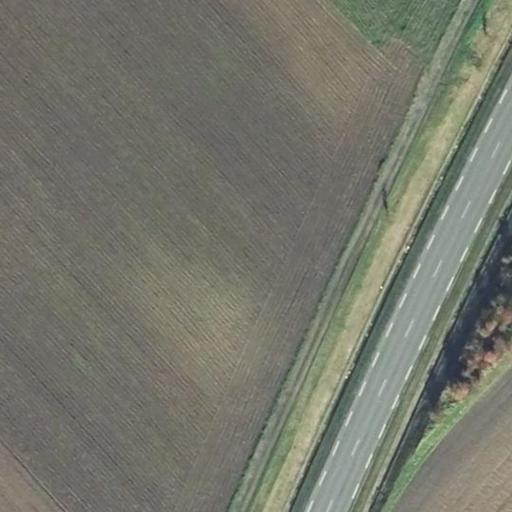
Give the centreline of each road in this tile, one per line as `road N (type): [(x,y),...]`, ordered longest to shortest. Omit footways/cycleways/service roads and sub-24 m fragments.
road 1 (track): [(232,511),(478,0)]
road 2 (primary): [(511,116),(326,511)]
